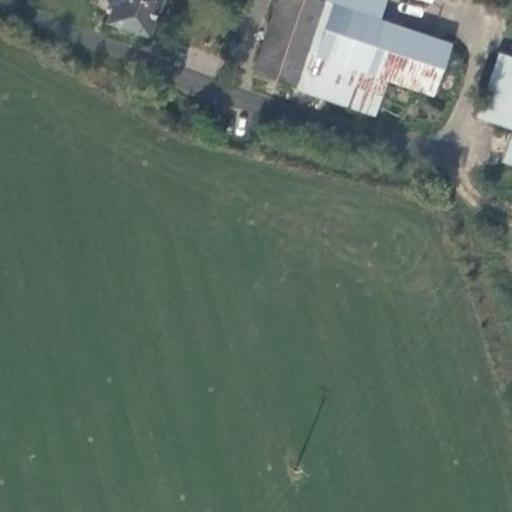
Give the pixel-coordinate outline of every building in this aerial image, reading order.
[(164,0),(113,0),(117,6),(113,18),(153,33),(164,0)] [(281,0),(259,69),(299,82),(324,0),(281,0)] [(324,0),(299,82),(366,104),(377,72),(389,76),(436,92),(454,38),(385,16),(390,0),(324,0)] [(511,123),(502,154),(511,158),(511,52),(500,49),(478,112),(511,123)] [(377,72),(366,104),(378,108),(389,76),(377,72)]
